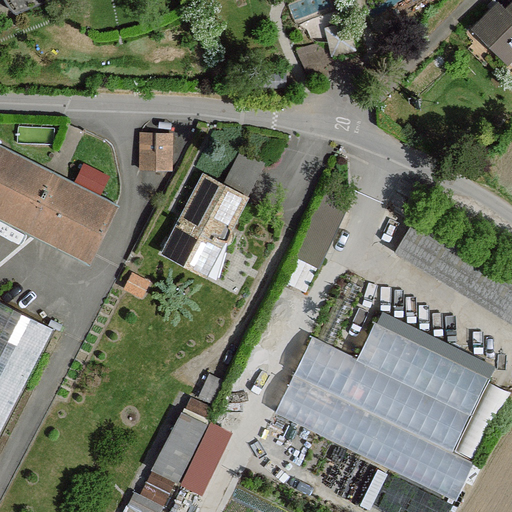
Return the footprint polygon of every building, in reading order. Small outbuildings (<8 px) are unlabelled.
[(5,0),(16,15),(54,0),(5,0)] [(493,13),(476,30),(499,55),(511,43),(511,8),(507,13),(504,10),(497,16),(493,13)] [(362,62),(359,52),(356,38),(327,42),(296,48),(306,75),(362,62)] [(171,135),(141,137),(140,169),(172,170),(171,135)] [(0,207),(93,254),(115,209),(0,152),(0,207)] [(88,158),(79,176),(105,189),(114,171),(88,158)] [(202,174),(161,253),(206,276),(247,198),(202,174)] [(344,215),(351,199),(325,187),(303,236),(329,248),(344,215)] [(402,241),(396,250),(511,321),(511,273),(417,216),(402,241)] [(329,248),(303,236),(295,255),(320,267),(324,259),(329,248)] [(0,430),(53,326),(0,300),(0,430)] [(311,331),(277,416),(465,491),(478,456),(459,449),(497,355),(379,308),(362,351),(311,331)] [(209,374),(198,400),(213,406),(224,380),(209,374)] [(192,396),(186,410),(207,419),(213,406),(198,400),(192,396)] [(182,412),(153,469),(175,480),(177,481),(206,424),(182,412)] [(203,493),(232,431),(211,422),(182,483),(203,493)] [(153,469),(147,481),(169,493),(175,480),(153,469)] [(141,494),(163,505),(169,493),(147,481),(141,494)]
